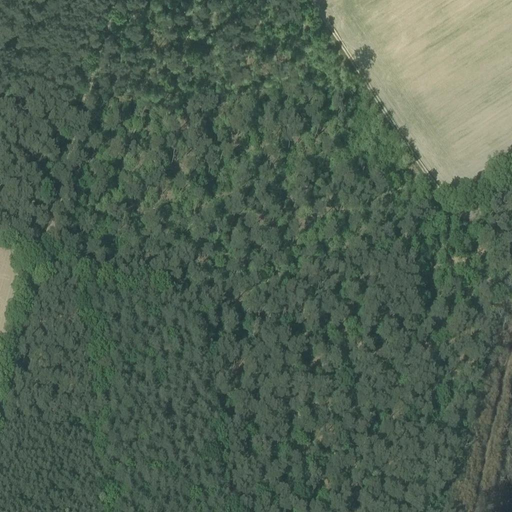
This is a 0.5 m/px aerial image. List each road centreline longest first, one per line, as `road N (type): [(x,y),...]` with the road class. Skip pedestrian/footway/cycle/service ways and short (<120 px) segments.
road 1 (track): [(111,0),(0,416)]
road 2 (track): [(40,264),(258,338),(288,511)]
road 3 (track): [(448,201),(399,262),(430,511)]
road 4 (track): [(312,1),(442,197),(471,208),(511,186)]
road 5 (track): [(400,254),(323,278),(258,338)]
